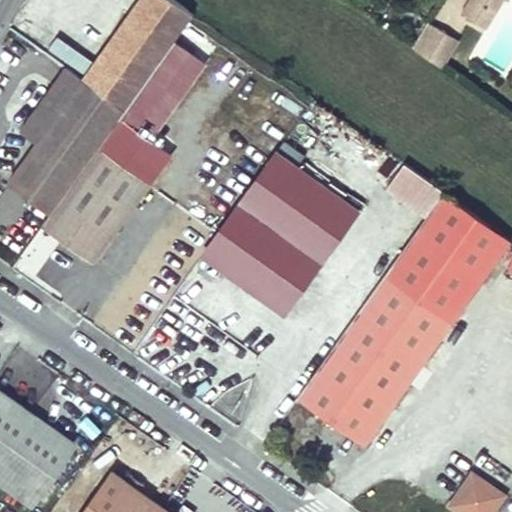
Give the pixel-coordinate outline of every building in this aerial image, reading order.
[(194,12),(175,0),(138,0),(83,78),(125,108),(194,12)] [(511,0),(469,0),(462,13),(473,20),(483,2),(489,6),(492,0),(511,0)] [(487,27),(502,0),(492,0),(489,6),(483,2),(473,20),(487,27)] [(429,58),(445,30),(428,20),(412,46),(429,58)] [(441,66),(458,38),(445,30),(429,58),(441,66)] [(97,148),(125,108),(83,78),(66,65),(20,129),(38,141),(8,182),(51,212),(97,148)] [(285,312),(359,208),(286,157),(293,147),(284,141),(203,254),(285,312)] [(297,164),(304,155),(293,147),(286,157),(297,164)] [(148,184),(97,148),(51,212),(44,224),(94,259),(148,184)] [(364,444),(452,321),(386,274),(298,397),(364,444)] [(73,442),(0,390),(0,482),(30,503),(73,442)] [(479,467),(499,481),(505,472),(485,458),(479,467)] [(170,511),(139,490),(112,470),(81,511),(170,511)] [(499,511),(509,496),(467,472),(446,511),(447,511),(499,511)] [(144,483),(131,474),(127,481),(139,490),(144,483)]
